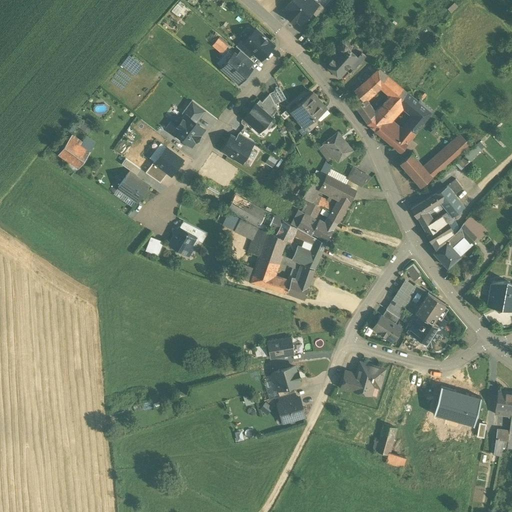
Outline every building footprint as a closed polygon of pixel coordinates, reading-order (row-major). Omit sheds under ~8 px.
[(312,0),(291,0),(283,9),(288,14),(286,16),(293,23),(295,20),(300,24),(310,12),(317,5),(317,4),(312,0)] [(317,5),(310,12),(316,17),(324,8),(318,3),(317,4),(317,5)] [(447,8),(452,13),(457,7),(452,3),(447,8)] [(256,30),(244,43),(243,44),(253,53),(261,60),(274,45),(256,30)] [(322,34),(317,38),(324,46),(329,42),(322,34)] [(220,38),(213,45),(222,54),(229,46),(220,38)] [(249,58),(253,53),(243,44),(244,43),(241,41),(236,47),(240,50),(249,58)] [(332,55),(334,56),(340,49),(340,47),(342,45),(344,44),(347,46),(347,49),(350,52),(353,47),(346,41),(342,41),(337,47),(337,49),(332,55)] [(347,46),(344,44),(342,45),(340,47),(340,49),(334,56),(332,58),(331,58),(327,62),(328,63),(326,65),(339,77),(350,66),(356,58),(357,58),(350,52),(347,49),(347,46)] [(249,58),(240,50),(235,56),(249,67),(253,62),(249,58)] [(357,58),(356,58),(361,62),(366,57),(361,53),(357,58)] [(227,62),(221,68),(238,83),(251,69),(249,67),(235,56),(234,54),(227,62)] [(215,63),(221,68),(227,62),(221,57),(215,63)] [(356,58),(350,66),(354,70),(361,62),(356,58)] [(433,68),(427,76),(431,80),(438,72),(433,68)] [(406,93),(378,69),(371,76),(380,86),(390,96),(397,102),(406,93)] [(371,76),(354,91),(363,101),(366,99),(380,86),(371,76)] [(274,91),(280,101),(286,98),(280,88),(274,91)] [(280,101),(274,91),(269,94),(274,104),(280,101)] [(312,92),(291,110),(303,126),(315,116),(325,108),(320,102),(320,101),(318,98),(317,98),(312,92)] [(406,93),(397,102),(399,104),(409,112),(417,102),(406,93)] [(256,104),(271,118),(277,110),(274,104),(269,94),(262,102),(259,100),(256,104)] [(390,96),(383,105),(391,112),(399,104),(397,102),(390,96)] [(363,101),(356,108),(364,120),(374,111),(366,99),(363,101)] [(417,102),(409,112),(412,114),(414,116),(412,117),(421,124),(432,110),(419,100),(417,102)] [(206,111),(191,101),(182,114),(185,116),(196,124),(206,111)] [(256,104),(244,118),(259,131),(271,118),(256,104)] [(409,112),(399,104),(391,112),(387,117),(402,130),(412,118),(410,116),(412,114),(409,112)] [(383,105),(375,113),(374,111),(364,120),(366,123),(375,130),(387,117),(391,112),(383,105)] [(166,127),(172,132),(185,116),(182,114),(179,111),(166,127)] [(196,124),(185,116),(172,132),(183,140),(185,140),(191,145),(194,141),(195,142),(199,136),(198,136),(203,129),(196,124)] [(315,116),(303,126),(308,131),(320,122),(315,116)] [(402,130),(387,117),(375,130),(399,151),(410,137),(402,130)] [(412,118),(402,130),(410,137),(421,124),(412,117),(412,118)] [(80,128),(89,135),(96,125),(88,118),(80,128)] [(337,132),(323,143),(337,161),(351,150),(337,132)] [(254,142),(238,133),(235,139),(250,148),(254,142)] [(458,134),(423,166),(431,176),(468,142),(458,134)] [(83,143),(71,135),(58,154),(71,162),(67,167),(76,173),(97,143),(87,137),(83,143)] [(235,139),(230,136),(222,151),(228,154),(227,155),(234,159),(234,158),(241,162),(250,148),(235,139)] [(479,142),(464,156),(469,161),(484,147),(479,142)] [(169,172),(172,175),(183,160),(166,148),(155,162),(169,172)] [(423,166),(411,153),(400,163),(420,186),(431,176),(423,166)] [(464,156),(456,164),(461,169),(469,161),(464,156)] [(235,166),(222,158),(218,163),(231,171),(235,166)] [(130,171),(136,175),(140,169),(125,159),(121,165),(130,171)] [(234,173),(231,171),(218,163),(214,160),(204,175),(225,187),(234,173)] [(154,161),(145,173),(160,184),(169,172),(155,162),(154,161)] [(327,161),(320,175),(325,177),(326,176),(332,179),(335,172),(327,161)] [(371,178),(353,168),(348,179),(361,187),(371,178)] [(118,187),(138,202),(150,185),(136,175),(130,171),(118,187)] [(320,175),(316,172),(313,177),(322,182),(325,177),(320,175)] [(332,179),(326,176),(325,177),(322,182),(318,189),(333,196),(338,199),(340,194),(345,185),(332,179)] [(322,182),(313,177),(301,197),(310,202),(311,202),(315,195),(318,189),(322,182)] [(456,179),(446,186),(453,195),(462,188),(456,179)] [(354,190),(345,185),(340,194),(349,199),(350,199),(354,190)] [(446,186),(434,193),(440,202),(445,207),(446,209),(457,200),(453,195),(446,186)] [(434,193),(411,208),(416,217),(417,217),(423,227),(431,222),(428,217),(431,216),(427,210),(440,202),(434,193)] [(296,227),(234,194),(226,210),(255,226),(256,226),(267,231),(286,240),(289,241),(293,234),(296,227)] [(330,202),(325,200),(322,207),(331,212),(328,218),(337,222),(349,199),(340,194),(338,199),(333,208),(328,205),(330,202)] [(326,199),(315,195),(311,202),(321,207),(322,207),(325,200),(326,199)] [(338,199),(333,196),(330,202),(328,205),(333,208),(338,199)] [(457,200),(446,209),(452,216),(463,208),(457,200)] [(311,202),(310,202),(303,213),(313,219),(321,207),(311,202)] [(427,210),(431,216),(445,207),(440,202),(427,210)] [(239,218),(228,213),(223,223),(235,228),(239,218)] [(313,219),(303,213),(297,226),(310,233),(311,232),(317,221),(313,219)] [(441,215),(431,222),(423,227),(435,250),(446,240),(453,234),(452,234),(441,215)] [(486,232),(470,215),(462,224),(475,238),(478,241),(486,232)] [(255,226),(239,218),(235,228),(234,231),(252,239),(256,226),(255,226)] [(337,222),(328,218),(324,224),(333,229),(337,222)] [(324,224),(317,221),(311,232),(327,240),(333,229),(324,224)] [(475,238),(462,224),(457,230),(463,237),(469,243),(475,238)] [(207,233),(193,226),(188,233),(194,237),(202,242),(207,233)] [(267,231),(256,226),(252,239),(248,252),(259,256),(267,231)] [(325,243),(296,227),(293,234),(313,243),(323,248),(325,243)] [(188,233),(179,228),(170,244),(176,248),(182,251),(191,249),(190,244),(194,237),(188,233)] [(463,237),(457,230),(456,232),(456,231),(453,234),(446,240),(452,247),(463,237)] [(286,240),(267,231),(259,256),(256,264),(274,270),(277,262),(280,255),(286,240)] [(162,243),(149,239),(145,253),(158,257),(162,243)] [(435,250),(433,252),(447,268),(460,256),(452,247),(446,240),(435,250)] [(323,248),(313,243),(309,250),(320,255),(323,248)] [(309,250),(300,246),(300,249),(297,247),(292,259),(314,269),(320,255),(309,250)] [(295,261),(280,255),(277,262),(292,268),(295,261)] [(304,265),(295,261),(292,268),(301,271),(304,265)] [(414,281),(423,275),(416,263),(407,268),(414,281)] [(255,269),(241,264),(237,277),(250,282),(255,269)] [(274,270),(256,264),(255,269),(250,282),(268,287),(271,278),(274,270)] [(314,269),(304,265),(301,271),(297,282),(290,280),(289,284),(285,292),(303,298),(314,269)] [(301,271),(292,268),(288,279),(290,280),(297,282),(301,271)] [(289,284),(271,278),(268,287),(285,292),(289,284)] [(404,281),(386,309),(397,317),(404,305),(414,288),(404,281)] [(503,282),(492,284),(488,306),(511,309),(511,284),(509,283),(503,282)] [(414,288),(404,305),(414,312),(410,318),(411,318),(405,328),(409,331),(408,333),(412,336),(413,334),(426,342),(426,343),(430,346),(446,322),(442,320),(436,316),(444,303),(427,292),(427,293),(416,285),(414,288)] [(436,316),(442,320),(450,307),(444,303),(436,316)] [(386,309),(381,316),(394,324),(398,318),(397,317),(386,309)] [(380,316),(372,328),(392,340),(400,329),(394,324),(381,316),(380,316)] [(404,322),(398,318),(394,324),(400,329),(404,322)] [(291,338),(267,342),(267,344),(269,355),(270,358),(294,354),(291,338)] [(255,358),(269,355),(267,344),(253,346),(255,358)] [(356,375),(353,388),(354,388),(365,391),(367,383),(374,385),(379,387),(384,369),(360,363),(356,375)] [(294,366),(272,373),(271,376),(272,381),(275,383),(277,390),(292,386),(299,383),(298,379),(299,378),(297,372),(296,372),(294,366)] [(356,375),(343,371),(338,387),(353,391),(354,388),(353,388),(356,375)] [(354,388),(353,391),(371,396),(374,385),(367,383),(365,391),(354,388)] [(473,424),(481,396),(441,385),(433,413),(473,424)] [(292,386),(277,390),(275,390),(277,397),(294,392),(292,386)] [(511,402),(511,392),(497,391),(494,413),(507,415),(507,416),(510,416),(511,410),(511,402)] [(294,392),(277,397),(279,403),(296,397),(294,392)] [(279,403),(277,403),(280,414),(285,416),(287,421),(288,420),(290,421),(294,420),(294,418),(304,415),(301,403),(302,403),(300,396),(296,397),(279,403)] [(138,406),(140,413),(160,405),(157,399),(138,406)] [(483,437),(485,423),(479,422),(476,436),(483,437)] [(395,427),(383,423),(376,450),(377,451),(387,454),(387,453),(395,427)] [(496,428),(493,453),(500,454),(500,452),(503,439),(507,439),(509,429),(496,428)] [(405,458),(387,453),(387,454),(385,461),(402,465),(403,464),(405,458)]
